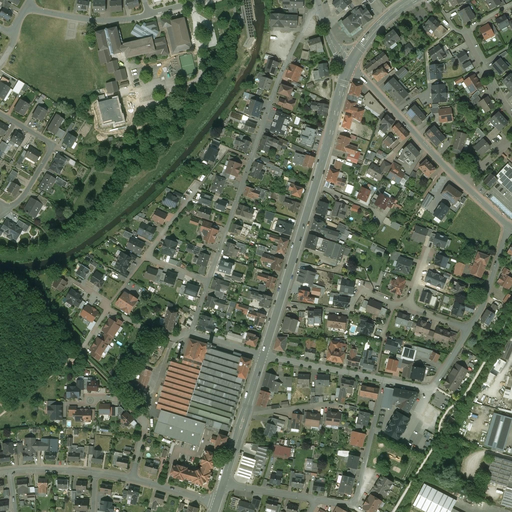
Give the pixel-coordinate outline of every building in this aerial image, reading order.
[(89,2),(78,0),(77,10),(81,11),(81,10),(87,11),(89,2)] [(137,0),(126,0),(129,9),(135,7),(135,6),(139,5),(137,0)] [(255,18),(252,0),(243,0),(244,5),(240,6),(242,18),(246,17),(248,37),(254,37),(252,19),(255,18)] [(290,0),(290,8),(292,8),(303,8),(303,0),(302,0),(301,0),(290,0)] [(341,13),(352,4),(348,0),(333,0),(335,2),(332,4),(336,9),(339,6),(340,7),(337,9),(341,13)] [(348,0),(352,4),(356,8),(352,11),(362,4),(366,0),(348,0)] [(485,0),(491,10),(499,5),(500,4),(499,2),(498,0),(485,0)] [(105,2),(94,3),(94,13),(99,12),(105,12),(105,2)] [(121,2),(110,3),(110,8),(111,8),(111,12),(116,11),(122,10),(121,2)] [(352,11),(347,16),(348,18),(343,22),(343,23),(342,24),(343,27),(341,28),(344,31),(346,30),(349,35),(350,35),(359,28),(359,25),(360,25),(362,25),(370,19),(371,16),(362,4),(352,11)] [(468,8),(459,13),(463,19),(463,20),(465,24),(475,19),(472,14),(468,8)] [(7,11),(3,9),(1,12),(0,11),(0,16),(7,21),(12,14),(7,11)] [(297,17),(284,16),(282,16),(282,15),(278,14),(278,16),(277,26),(297,27),(300,27),(300,24),(301,24),(301,17),(297,17)] [(504,16),(496,21),(500,30),(509,25),(508,23),(504,16)] [(184,18),(171,21),(166,23),(167,28),(173,53),(191,49),(190,43),(187,32),(188,32),(188,29),(187,30),(184,18)] [(432,18),(426,24),(425,23),(422,27),(428,32),(431,29),(433,32),(436,29),(440,25),(432,18)] [(167,19),(161,21),(163,28),(166,27),(167,28),(166,23),(171,21),(167,19)] [(131,34),(142,40),(152,38),(152,41),(153,41),(158,32),(156,22),(146,24),(144,23),(142,28),(137,25),(131,34)] [(447,32),(441,26),(440,25),(436,29),(443,35),(447,32)] [(488,25),(485,27),(480,30),(485,39),(488,37),(488,38),(493,35),(489,27),(488,25)] [(493,25),(489,27),(493,35),(497,33),(493,25)] [(142,40),(124,45),(124,46),(121,47),(121,44),(122,44),(119,31),(117,31),(117,28),(108,30),(106,29),(105,31),(96,33),(100,51),(98,52),(101,65),(106,64),(109,73),(114,72),(116,82),(106,84),(108,93),(108,94),(119,92),(118,89),(116,82),(127,79),(124,69),(119,71),(117,61),(111,62),(110,56),(125,52),(127,58),(145,54),(146,58),(152,57),(152,59),(168,55),(164,38),(153,41),(152,41),(152,38),(142,40)] [(393,32),(387,36),(382,40),(388,48),(399,40),(393,31),(393,32)] [(320,39),(308,43),(311,51),(323,48),(320,39)] [(409,44),(401,50),(405,55),(412,49),(409,44)] [(439,46),(428,53),(433,61),(436,59),(437,59),(439,57),(444,54),(439,46)] [(308,53),(302,51),(300,59),(306,60),(308,53)] [(420,60),(426,54),(422,51),(417,58),(420,60)] [(453,58),(448,51),(444,54),(446,57),(447,59),(453,58)] [(464,51),(456,56),(461,63),(468,58),(464,51)] [(110,56),(111,62),(117,61),(123,59),(130,86),(118,89),(119,92),(108,94),(104,95),(106,101),(111,100),(110,98),(120,95),(134,92),(126,59),(127,58),(125,52),(110,56)] [(383,53),(365,68),(369,73),(382,62),(383,64),(388,60),(383,53)] [(508,69),(500,59),(492,67),(495,70),(500,76),(508,69)] [(275,62),(269,61),(268,65),(267,65),(265,71),(275,75),(276,71),(278,64),(279,64),(275,62)] [(327,64),(318,66),(319,71),(313,72),(314,80),(321,79),(321,77),(328,76),(327,64)] [(386,64),(372,75),(378,82),(387,75),(384,71),(389,68),(386,64)] [(302,70),(292,65),(289,71),(299,76),(300,76),(302,70)] [(440,65),(429,66),(431,80),(441,79),(441,72),(445,72),(445,66),(440,66),(440,65)] [(403,67),(395,73),(400,78),(407,72),(403,67)] [(299,76),(289,71),(286,77),(297,82),(298,80),(299,76)] [(474,75),(464,82),(468,87),(477,81),(474,75)] [(511,76),(510,75),(502,82),(511,91),(511,90),(511,76)] [(0,83),(0,84),(6,86),(9,81),(2,77),(0,80),(0,83)] [(265,78),(263,78),(263,80),(262,79),(259,88),(268,91),(270,85),(272,81),(265,78)] [(400,87),(393,79),(383,87),(391,96),(400,87)] [(24,84),(18,81),(14,87),(21,90),(24,84)] [(477,81),(468,87),(471,93),(481,87),(477,81)] [(6,86),(0,84),(0,83),(0,98),(3,100),(9,89),(6,86)] [(362,86),(352,83),(349,95),(358,97),(359,94),(362,86)] [(292,89),(281,85),(278,94),(287,97),(287,96),(290,97),(292,90),(292,89)] [(444,85),(432,87),(432,90),(432,91),(432,100),(433,100),(433,103),(446,102),(446,98),(445,89),(444,85)] [(400,87),(391,96),(399,104),(408,95),(400,87)] [(415,88),(409,94),(413,98),(421,93),(415,88)] [(477,91),(472,97),(474,99),(478,96),(480,94),(477,91)] [(260,98),(249,94),(247,99),(251,101),(251,100),(259,103),(260,98)] [(364,98),(359,94),(358,97),(349,95),(348,97),(353,101),(356,102),(361,106),(362,106),(364,108),(372,101),(366,95),(364,98)] [(111,100),(106,101),(104,95),(97,96),(99,103),(98,103),(103,125),(115,122),(115,123),(124,121),(118,98),(111,100)] [(287,97),(286,102),(280,100),(278,105),(284,107),(284,108),(287,109),(287,110),(288,109),(292,110),(293,106),(292,104),(293,101),(291,101),(292,98),(290,97),(287,96),(287,97)] [(474,99),(471,102),(475,108),(480,104),(479,103),(481,101),(478,96),(474,99)] [(363,111),(359,110),(359,109),(360,109),(361,106),(356,102),(356,103),(353,102),(353,101),(348,97),(344,112),(353,114),(352,118),(353,119),(360,122),(363,111)] [(481,101),(479,103),(480,104),(486,113),(494,107),(487,97),(481,101)] [(22,116),(26,109),(29,105),(20,100),(13,111),(22,116)] [(259,103),(251,100),(251,101),(248,109),(246,108),(244,113),(258,118),(262,106),(262,104),(259,103)] [(372,101),(364,108),(378,118),(383,113),(372,101)] [(319,104),(312,103),(311,108),(319,110),(318,115),(326,116),(327,109),(328,106),(319,104)] [(420,112),(414,106),(407,113),(413,119),(420,112)] [(46,111),(38,107),(32,118),(36,120),(36,119),(40,121),(46,111)] [(439,111),(440,114),(441,120),(447,120),(447,122),(452,121),(451,109),(439,111)] [(283,112),(278,110),(270,131),(284,136),(290,117),(282,115),(283,112)] [(243,116),(233,112),(231,116),(242,120),(243,116)] [(426,119),(420,112),(413,119),(418,125),(426,119)] [(431,113),(427,117),(429,118),(425,121),(428,124),(434,118),(432,115),(431,113)] [(507,123),(498,113),(490,121),(496,127),(499,130),(503,127),(507,123)] [(56,115),(47,131),(59,138),(63,131),(58,128),(63,119),(56,115)] [(353,119),(345,116),(342,128),(349,130),(351,125),(353,119)] [(394,123),(386,116),(380,123),(382,125),(388,129),(388,130),(394,123)] [(360,122),(353,119),(351,125),(352,125),(353,124),(360,127),(362,123),(360,122)] [(256,125),(247,122),(246,125),(243,124),(242,125),(241,129),(244,130),(253,134),(256,125)] [(409,135),(398,123),(391,130),(396,135),(395,136),(397,138),(398,137),(400,138),(402,141),(409,135)] [(382,125),(381,126),(382,126),(379,129),(384,134),(388,129),(382,125)] [(318,129),(306,126),(301,145),(313,149),(318,129)] [(443,136),(434,126),(425,134),(427,136),(427,138),(429,138),(430,139),(430,141),(432,142),(434,143),(434,145),(436,145),(437,147),(446,139),(447,138),(448,135),(444,135),(443,136)] [(496,127),(486,136),(490,141),(500,132),(499,130),(496,127)] [(485,136),(478,128),(475,131),(482,138),(485,136)] [(24,137),(15,132),(10,140),(8,143),(13,146),(15,143),(19,146),(24,137)] [(465,135),(458,133),(454,148),(453,148),(461,151),(465,135)] [(77,139),(69,134),(63,143),(71,148),(77,139)] [(391,134),(383,142),(389,148),(391,146),(391,145),(397,140),(391,134)] [(272,139),(264,136),(261,145),(259,150),(259,149),(259,150),(267,153),(270,145),(272,139)] [(350,139),(340,136),(336,150),(346,153),(348,145),(350,139)] [(276,141),(272,139),(270,145),(280,150),(283,144),(276,141)] [(250,142),(242,140),(239,149),(236,148),(236,149),(247,153),(250,142)] [(490,147),(483,140),(474,148),(481,156),(490,147)] [(210,149),(217,152),(220,146),(212,142),(210,149)] [(304,150),(292,144),(290,149),(303,153),(304,150)] [(357,148),(348,145),(346,153),(348,154),(355,156),(356,152),(357,148)] [(410,145),(403,152),(411,161),(412,161),(419,154),(410,145)] [(40,154),(30,148),(28,150),(27,153),(25,156),(25,157),(31,160),(31,159),(35,162),(35,163),(40,154)] [(217,152),(210,149),(208,149),(204,159),(214,163),(219,153),(217,152)] [(383,156),(386,157),(388,154),(378,150),(376,156),(382,159),(383,156)] [(360,153),(356,152),(355,156),(348,154),(346,161),(357,164),(360,153)] [(411,161),(403,152),(398,160),(404,163),(405,161),(410,166),(413,163),(412,161),(411,161)] [(302,155),(295,153),(292,163),(303,167),(304,166),(311,169),(313,163),(314,161),(314,158),(306,156),(302,155)] [(70,159),(61,154),(60,156),(66,160),(65,160),(68,162),(70,159)] [(20,156),(16,163),(20,165),(24,158),(20,156)] [(59,156),(57,161),(55,160),(50,169),(57,173),(60,168),(61,169),(65,160),(66,160),(60,156),(59,156)] [(333,167),(340,170),(343,163),(336,160),(333,167)] [(435,170),(426,160),(419,168),(425,174),(423,175),(426,178),(427,177),(428,177),(435,170)] [(235,163),(230,161),(230,162),(228,167),(240,171),(240,170),(240,168),(241,165),(235,163)] [(263,165),(255,162),(255,163),(253,167),(252,171),(250,176),(262,180),(264,175),(260,174),(263,165)] [(391,166),(384,162),(380,169),(384,172),(384,171),(387,173),(390,168),(391,166)] [(400,168),(393,163),(391,166),(390,168),(392,170),(393,169),(403,175),(403,174),(398,171),(400,168)] [(511,168),(511,169),(507,164),(496,176),(496,177),(500,180),(504,184),(502,186),(509,193),(511,191),(511,190),(511,168)] [(380,169),(372,165),(367,172),(371,174),(370,175),(379,180),(384,172),(380,169)] [(240,171),(228,167),(226,173),(230,175),(237,177),(238,174),(239,173),(240,171)] [(339,172),(330,169),(326,181),(335,184),(337,178),(339,172)] [(403,175),(393,169),(392,170),(388,177),(399,183),(404,175),(403,174),(403,175)] [(55,180),(46,174),(39,187),(46,192),(49,188),(50,189),(55,180)] [(491,175),(484,182),(490,188),(497,181),(497,180),(495,178),(491,175)] [(225,180),(216,177),(211,191),(212,191),(212,190),(216,192),(220,194),(225,180)] [(68,183),(59,178),(57,181),(63,185),(62,186),(65,188),(68,183)] [(345,181),(337,178),(335,184),(344,186),(345,181)] [(12,183),(11,183),(7,191),(14,196),(19,187),(12,183)] [(302,187),(291,184),(289,190),(293,191),(292,195),(300,198),(302,193),(302,194),(304,193),(304,191),(303,189),(302,189),(302,187)] [(348,184),(345,191),(351,194),(354,186),(348,184)] [(461,195),(450,186),(447,187),(441,195),(454,205),(461,195)] [(254,190),(246,187),(243,196),(253,199),(254,197),(258,198),(264,200),(266,194),(260,192),(254,190)] [(370,192),(362,188),(357,198),(362,200),(366,202),(370,192)] [(173,196),(169,194),(166,200),(167,202),(165,205),(170,207),(171,206),(175,208),(177,204),(178,202),(179,199),(173,196)] [(390,200),(381,194),(375,204),(384,210),(386,206),(390,200)] [(47,201),(40,196),(37,202),(41,205),(42,204),(44,206),(47,201)] [(395,201),(391,198),(390,200),(386,206),(391,208),(395,201)] [(441,204),(432,198),(427,204),(437,211),(441,204)] [(37,202),(31,199),(23,212),(26,214),(27,213),(32,216),(34,212),(37,213),(41,205),(37,202)] [(300,204),(285,199),(285,200),(284,205),(290,208),(289,211),(297,213),(300,204)] [(221,201),(218,200),(218,201),(215,208),(224,211),(227,203),(221,201)] [(328,205),(319,202),(316,213),(325,216),(326,210),(328,205)] [(338,203),(337,203),(333,216),(343,219),(347,206),(338,203)] [(437,211),(433,215),(441,220),(449,209),(442,204),(437,211)] [(255,210),(240,205),(237,214),(251,220),(252,219),(254,220),(255,218),(252,217),(255,211),(255,210)] [(211,212),(200,208),(198,216),(209,220),(211,212)] [(167,216),(157,211),(153,220),(163,225),(167,216)] [(275,214),(267,212),(264,219),(268,220),(269,220),(271,221),(273,222),(275,214)] [(149,222),(139,217),(137,221),(142,223),(147,226),(149,222)] [(323,222),(314,219),(311,230),(319,233),(320,233),(321,228),(322,226),(323,226),(324,223),(323,222)] [(6,220),(2,227),(0,225),(0,235),(2,232),(3,232),(4,232),(5,231),(8,233),(6,237),(11,240),(13,236),(17,238),(22,230),(15,226),(6,220)] [(29,227),(18,221),(15,226),(22,230),(26,232),(29,227)] [(390,226),(398,230),(401,225),(393,221),(390,226)] [(147,226),(142,223),(137,234),(151,240),(156,230),(147,226)] [(284,227),(277,225),(276,227),(275,231),(283,233),(282,233),(290,236),(293,226),(285,223),(285,224),(284,227)] [(240,226),(233,224),(231,232),(238,235),(238,234),(243,236),(245,228),(240,227),(240,226)] [(210,229),(204,227),(202,226),(201,231),(203,232),(202,233),(204,236),(205,236),(204,240),(214,243),(215,240),(217,235),(218,231),(211,229),(210,229)] [(345,230),(338,226),(336,231),(343,234),(345,230)] [(339,233),(329,230),(321,228),(320,233),(327,235),(326,238),(336,241),(339,233)] [(426,230),(419,228),(418,230),(415,229),(414,231),(413,232),(414,232),(413,235),(415,235),(413,241),(419,243),(419,241),(423,243),(426,236),(428,231),(426,230)] [(436,235),(431,233),(430,237),(428,242),(433,243),(436,235)] [(448,238),(437,234),(436,235),(433,243),(433,244),(436,245),(436,246),(439,247),(440,245),(445,247),(448,238)] [(289,241),(270,235),(268,240),(274,242),(279,243),(278,247),(273,246),(272,250),(276,252),(284,255),(289,241)] [(319,238),(309,235),(305,248),(315,251),(317,242),(319,238)] [(132,239),(131,239),(126,248),(140,254),(145,244),(137,241),(133,239),(132,239)] [(335,243),(328,241),(322,239),(321,244),(318,252),(324,254),(324,256),(341,262),(344,253),(345,248),(342,247),(342,246),(335,244),(335,243)] [(161,253),(173,257),(177,245),(165,241),(161,253)] [(235,245),(227,243),(223,254),(231,257),(235,245)] [(202,249),(196,246),(195,249),(195,250),(201,252),(201,253),(208,256),(210,251),(202,249)] [(399,253),(392,251),(392,252),(390,257),(397,259),(399,253)] [(124,254),(122,253),(120,256),(119,257),(118,260),(119,261),(115,268),(117,269),(117,270),(120,271),(122,271),(125,273),(125,272),(129,266),(128,265),(131,259),(128,257),(127,256),(124,254)] [(208,256),(201,253),(199,259),(197,264),(206,267),(209,256),(208,256)] [(489,257),(478,253),(475,262),(473,265),(484,270),(486,266),(489,257)] [(275,258),(263,255),(262,260),(273,264),(271,269),(279,271),(282,261),(275,258)] [(444,257),(438,255),(437,258),(436,258),(435,262),(436,262),(435,265),(445,268),(448,259),(447,258),(444,257)] [(412,262),(399,258),(395,269),(408,274),(412,262)] [(229,264),(221,261),(218,270),(226,272),(229,264)] [(333,266),(318,261),(316,270),(331,273),(333,266)] [(96,268),(90,264),(87,268),(90,270),(89,272),(92,274),(96,268)] [(82,265),(76,274),(84,280),(86,276),(89,273),(88,273),(89,272),(90,270),(87,268),(82,265)] [(484,270),(473,265),(473,267),(470,266),(468,270),(471,271),(470,274),(481,278),(484,270)] [(157,272),(147,268),(144,277),(154,281),(157,274),(157,272)] [(505,269),(502,273),(503,274),(497,283),(508,290),(511,283),(511,279),(507,276),(510,272),(505,269)] [(308,272),(301,270),(297,281),(305,283),(308,284),(312,285),(312,284),(315,274),(308,272)] [(96,272),(91,281),(97,285),(97,286),(101,279),(103,277),(96,272)] [(177,276),(168,272),(165,282),(174,285),(177,276)] [(446,280),(427,272),(421,286),(429,289),(437,292),(441,294),(446,280)] [(64,273),(60,278),(65,281),(68,276),(64,273)] [(243,276),(233,273),(231,278),(231,279),(241,282),(243,276)] [(269,277),(258,274),(257,279),(267,282),(266,287),(273,289),(277,279),(269,277)] [(60,278),(59,277),(58,278),(56,281),(56,283),(54,287),(61,291),(67,283),(60,278)] [(406,280),(397,277),(396,282),(395,281),(392,281),(391,284),(392,286),(390,292),(401,295),(406,280)] [(101,279),(97,286),(97,285),(96,286),(101,289),(105,282),(101,279)] [(222,282),(214,279),(211,288),(219,291),(221,288),(227,290),(229,284),(222,282)] [(465,287),(454,282),(450,291),(461,296),(465,287)] [(189,283),(185,294),(197,298),(201,287),(189,283)] [(437,292),(429,289),(428,293),(432,295),(431,297),(435,298),(437,292)] [(80,297),(75,294),(76,293),(71,290),(66,298),(68,300),(66,302),(71,305),(73,303),(74,304),(75,304),(78,299),(80,297)] [(309,293),(300,291),(299,291),(298,291),(297,295),(299,295),(299,296),(298,301),(307,303),(307,302),(313,303),(314,298),(308,297),(309,293)] [(271,298),(252,292),(251,298),(261,301),(260,306),(268,308),(271,298)] [(428,293),(423,292),(420,301),(429,304),(431,297),(432,295),(428,293)] [(124,293),(123,295),(116,305),(129,313),(137,301),(137,300),(130,295),(128,297),(127,297),(128,295),(124,293)] [(509,305),(511,299),(511,295),(507,293),(502,301),(509,305)] [(216,300),(208,297),(205,305),(213,308),(215,305),(216,300)] [(347,299),(334,297),(333,305),(346,308),(346,305),(348,305),(350,302),(350,299),(349,299),(347,299)] [(225,303),(216,300),(215,305),(217,305),(216,308),(223,311),(225,303)] [(369,303),(364,300),(361,307),(366,309),(369,303)] [(376,303),(370,301),(369,303),(366,309),(366,311),(372,313),(376,303)] [(230,302),(227,312),(231,314),(234,307),(236,303),(230,302)] [(382,306),(376,303),(372,313),(378,316),(379,314),(381,308),(382,306)] [(462,306),(459,305),(458,304),(456,303),(454,304),(454,306),(454,307),(451,314),(460,317),(461,315),(463,314),(464,310),(465,307),(462,306)] [(493,305),(489,311),(493,314),(497,307),(493,305)] [(98,313),(87,306),(81,315),(92,322),(98,313)] [(387,310),(381,308),(379,314),(384,316),(387,310)] [(177,313),(168,310),(165,320),(174,323),(175,321),(177,322),(178,316),(177,316),(177,313)] [(489,311),(487,310),(480,322),(487,326),(494,315),(493,314),(489,311)] [(257,314),(250,311),(248,317),(256,319),(254,324),(262,326),(265,316),(257,314)] [(410,317),(399,313),(396,322),(406,326),(408,321),(410,317)] [(215,328),(208,326),(208,324),(211,325),(213,320),(202,316),(198,328),(213,333),(215,328)] [(333,330),(335,317),(335,316),(333,316),(333,317),(329,316),(327,329),(333,330)] [(287,318),(286,317),(284,323),(295,327),(297,321),(291,319),(287,318)] [(335,317),(333,330),(339,331),(342,317),(339,317),(339,318),(335,317)] [(122,323),(115,318),(113,321),(120,325),(120,326),(122,323)] [(113,321),(110,319),(106,325),(116,331),(120,326),(120,325),(113,321)] [(174,323),(165,320),(162,330),(171,332),(174,323)] [(422,322),(418,321),(416,329),(415,332),(427,336),(429,331),(431,326),(426,324),(422,322)] [(373,326),(362,322),(360,327),(362,328),(360,333),(369,336),(371,332),(372,333),(374,330),(372,329),(373,326)] [(295,327),(284,323),(283,329),(288,330),(294,332),(295,327)] [(116,331),(106,325),(102,331),(105,333),(113,337),(116,331)] [(444,331),(436,328),(435,333),(433,338),(440,341),(444,331)] [(449,333),(444,331),(440,341),(447,343),(448,341),(451,333),(449,333)] [(244,337),(228,332),(226,338),(242,343),(243,339),(244,337)] [(457,334),(450,332),(449,333),(451,333),(448,341),(454,342),(457,334)] [(113,337),(105,333),(103,336),(111,341),(113,337)] [(256,336),(248,333),(246,340),(244,344),(256,347),(258,338),(255,337),(256,336)] [(111,341),(103,336),(101,340),(108,345),(111,341)] [(283,337),(277,338),(274,350),(284,352),(286,343),(287,340),(287,338),(283,337)] [(101,340),(98,338),(94,344),(104,351),(108,345),(101,340)] [(208,345),(189,339),(184,357),(182,363),(171,360),(168,370),(168,371),(168,372),(167,372),(167,373),(156,409),(161,410),(184,417),(184,419),(185,420),(194,423),(194,421),(206,424),(229,431),(231,426),(231,425),(233,420),(233,419),(234,414),(234,415),(235,414),(236,408),(237,407),(238,403),(238,402),(240,398),(240,397),(241,392),(242,391),(243,386),(244,385),(245,380),(246,379),(246,377),(246,378),(246,377),(247,375),(247,374),(252,361),(245,358),(245,356),(242,355),(241,357),(236,356),(230,354),(229,353),(229,354),(223,352),(222,351),(216,349),(215,349),(216,347),(211,346),(212,345),(208,344),(208,345)] [(387,340),(384,350),(396,353),(399,343),(387,340)] [(511,342),(508,341),(498,358),(508,360),(511,351),(511,342)] [(104,351),(94,344),(90,350),(93,352),(100,357),(101,356),(104,351)] [(330,347),(329,347),(327,360),(331,361),(332,362),(334,362),(336,352),(334,351),(335,348),(330,347)] [(433,352),(417,347),(416,351),(415,355),(422,357),(429,359),(433,352)] [(306,348),(304,356),(314,358),(316,350),(311,349),(306,348)] [(416,351),(404,348),(401,359),(403,360),(413,362),(415,355),(416,351)] [(336,352),(334,362),(337,363),(338,362),(343,363),(345,353),(344,353),(345,350),(339,349),(339,352),(336,352)] [(433,352),(429,359),(436,363),(440,356),(433,352)] [(349,357),(347,365),(358,367),(358,366),(360,359),(355,358),(349,357)] [(401,359),(396,358),(395,361),(398,362),(396,368),(401,369),(402,368),(401,367),(403,360),(401,359)] [(365,360),(363,367),(363,368),(372,370),(374,362),(370,361),(365,360)] [(395,361),(389,360),(387,369),(386,369),(396,371),(395,371),(396,368),(398,362),(395,361)] [(413,362),(403,360),(401,367),(402,368),(404,368),(403,376),(410,378),(412,367),(413,362)] [(467,371),(456,364),(443,386),(454,392),(467,371)] [(135,366),(134,366),(129,383),(137,385),(142,368),(135,366)] [(412,367),(410,378),(422,381),(425,370),(420,369),(412,367)] [(143,369),(142,368),(137,385),(136,388),(146,391),(152,372),(143,369)] [(490,372),(483,383),(490,387),(496,376),(490,372)] [(275,376),(266,373),(262,386),(270,388),(272,388),(274,381),(275,376)] [(310,375),(298,375),(297,384),(297,388),(309,388),(309,385),(310,375)] [(329,376),(317,376),(317,385),(329,386),(329,376)] [(354,381),(342,379),(340,388),(340,389),(352,391),(352,388),(354,382),(354,381)] [(95,381),(91,381),(91,383),(88,383),(88,389),(88,390),(98,391),(98,383),(95,383),(95,381)] [(280,383),(274,381),(272,388),(270,388),(269,392),(270,392),(277,393),(280,383)] [(379,389),(362,386),(360,396),(377,399),(379,389)] [(77,387),(67,387),(67,398),(72,398),(76,398),(79,398),(79,390),(79,387),(77,387)] [(415,394),(385,388),(381,407),(391,409),(392,404),(393,404),(393,402),(402,404),(400,408),(404,411),(407,412),(407,413),(417,397),(415,394)] [(352,391),(340,389),(339,396),(337,402),(344,404),(346,393),(351,394),(352,391)] [(270,393),(261,391),(256,405),(265,408),(270,393)] [(110,405),(100,405),(100,413),(103,413),(103,414),(109,414),(110,414),(110,408),(110,405)] [(56,406),(51,406),(51,407),(48,407),(48,408),(48,411),(49,412),(49,414),(51,414),(51,420),(52,421),(55,421),(56,420),(61,420),(62,406),(56,406)] [(126,413),(121,407),(118,407),(118,414),(121,417),(126,413)] [(76,410),(76,413),(76,421),(84,421),(84,411),(76,410)] [(184,417),(161,410),(154,433),(199,447),(206,424),(194,421),(194,423),(185,420),(184,419),(184,417)] [(334,413),(327,412),(327,414),(326,422),(326,424),(332,425),(334,413)] [(369,414),(360,412),(357,424),(363,425),(367,426),(368,421),(367,421),(369,414)] [(409,419),(397,412),(395,415),(393,419),(393,418),(393,419),(392,421),(390,424),(390,425),(389,427),(387,430),(385,433),(398,440),(399,438),(401,434),(402,432),(403,433),(406,428),(405,427),(406,426),(406,425),(408,422),(409,420),(409,419)] [(133,420),(126,413),(121,417),(123,419),(121,421),(127,426),(133,420)] [(313,414),(307,413),(307,415),(306,423),(305,425),(312,426),(313,414)] [(340,414),(334,413),(332,425),(339,426),(339,424),(340,416),(340,414)] [(511,421),(511,418),(494,413),(484,446),(503,451),(511,421)] [(301,415),(293,414),(292,420),(291,427),(291,428),(299,429),(300,420),(301,415)] [(320,415),(313,414),(312,426),(318,427),(319,425),(320,417),(320,415)] [(272,418),(270,424),(267,424),(264,435),(268,436),(268,437),(272,438),(273,434),(275,435),(277,427),(275,427),(276,426),(283,428),(285,422),(272,418)] [(419,444),(425,430),(421,428),(415,442),(419,444)] [(423,448),(431,433),(426,431),(418,445),(423,448)] [(219,434),(218,438),(212,436),(210,442),(216,444),(215,447),(215,448),(214,449),(218,450),(220,451),(220,449),(223,450),(228,437),(225,436),(225,434),(220,433),(219,434)] [(364,435),(356,433),(353,445),(362,447),(364,435)] [(31,439),(25,439),(25,447),(26,447),(26,450),(22,450),(22,454),(22,460),(32,460),(32,455),(35,455),(35,451),(35,447),(31,447),(31,439)] [(58,440),(47,439),(47,442),(46,449),(46,450),(45,460),(55,460),(55,452),(57,453),(58,440)] [(11,443),(5,444),(5,446),(3,447),(3,452),(4,452),(4,454),(8,454),(9,454),(10,455),(11,455),(12,454),(14,453),(14,455),(17,455),(17,454),(17,448),(12,448),(11,443)] [(269,448),(259,447),(259,445),(253,444),(251,450),(257,452),(254,461),(262,464),(264,465),(267,455),(266,455),(269,448)] [(290,450),(274,446),(273,454),(288,457),(290,450)] [(76,449),(69,448),(69,461),(78,461),(79,457),(83,457),(84,454),(84,448),(77,448),(76,449)] [(100,452),(94,451),(93,462),(102,464),(103,456),(100,456),(100,452)] [(189,470),(185,481),(202,486),(203,484),(206,483),(208,483),(209,482),(216,459),(215,458),(216,454),(207,451),(205,455),(203,454),(200,465),(202,465),(200,469),(199,469),(196,471),(195,471),(195,472),(189,470)] [(3,452),(0,452),(0,462),(9,462),(8,454),(4,454),(4,452),(3,452)] [(128,460),(121,458),(122,457),(114,455),(112,465),(116,466),(127,468),(128,460)] [(359,457),(349,455),(350,455),(348,462),(347,467),(350,468),(356,469),(359,457)] [(250,479),(256,461),(243,457),(237,475),(250,479)] [(502,459),(493,457),(486,481),(495,484),(506,487),(511,468),(511,462),(503,459),(502,459)] [(159,465),(153,464),(154,462),(147,460),(144,470),(151,473),(151,474),(156,475),(159,465)] [(262,464),(254,461),(252,467),(250,473),(258,475),(262,464)] [(185,481),(189,470),(187,470),(188,468),(177,465),(177,466),(172,465),(170,475),(174,476),(173,478),(185,481)] [(350,468),(350,471),(347,470),(346,474),(348,475),(355,476),(356,469),(350,468)] [(511,468),(506,487),(501,505),(511,508),(511,468)] [(281,476),(271,475),(270,483),(280,485),(281,476)] [(347,477),(342,476),(341,484),(352,487),(354,479),(347,477)] [(393,483),(382,476),(373,489),(378,492),(385,496),(393,483)] [(304,479),(293,478),(291,487),(302,488),(304,479)] [(27,480),(17,481),(18,494),(23,493),(23,492),(28,492),(27,488),(27,480)] [(47,480),(39,480),(39,488),(39,496),(46,496),(46,487),(47,487),(47,480)] [(67,481),(58,480),(56,480),(56,484),(58,484),(58,489),(67,489),(67,487),(67,483),(67,481)] [(86,482),(77,481),(76,490),(77,490),(82,490),(86,490),(86,482)] [(325,484),(314,482),(313,490),(323,492),(325,484)] [(112,486),(101,484),(100,492),(106,493),(106,495),(110,495),(112,486)] [(352,487),(341,484),(339,490),(339,491),(344,493),(350,494),(352,487)] [(456,501),(424,484),(413,505),(425,511),(450,511),(451,511),(456,501)] [(139,489),(130,487),(128,494),(137,497),(139,489)] [(165,496),(156,493),(153,501),(151,509),(155,510),(157,503),(162,504),(165,496)] [(137,497),(128,494),(127,500),(132,501),(131,504),(135,505),(137,497)] [(375,498),(370,495),(370,496),(368,499),(367,499),(364,505),(362,508),(367,511),(375,511),(382,502),(375,498)] [(240,499),(233,497),(230,507),(237,509),(240,501),(240,499)] [(253,498),(251,505),(255,506),(254,508),(258,509),(260,501),(253,498)] [(101,500),(100,510),(111,511),(112,502),(101,500)] [(278,502),(268,500),(266,508),(276,510),(278,502)] [(87,501),(76,501),(76,511),(87,511),(87,501)] [(251,505),(240,501),(237,509),(241,511),(240,511),(253,511),(254,508),(255,506),(251,505)]
